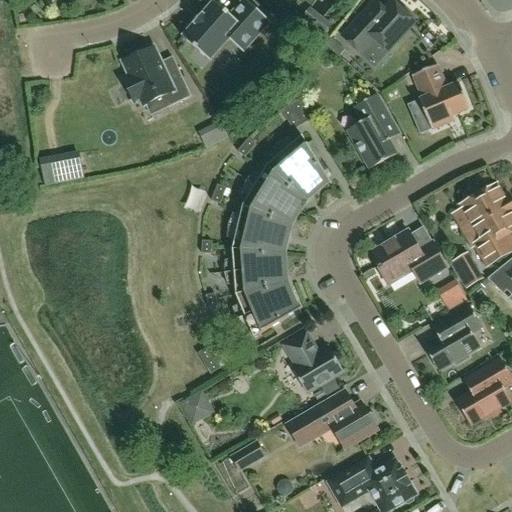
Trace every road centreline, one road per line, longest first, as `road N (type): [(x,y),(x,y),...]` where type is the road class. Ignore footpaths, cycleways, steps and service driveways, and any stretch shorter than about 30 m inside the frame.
road 1 (residential): [(511,142),(448,165),(346,229),(337,245),(354,294),(440,441),(469,458),(511,441)]
road 2 (residential): [(167,0),(133,20),(49,45)]
